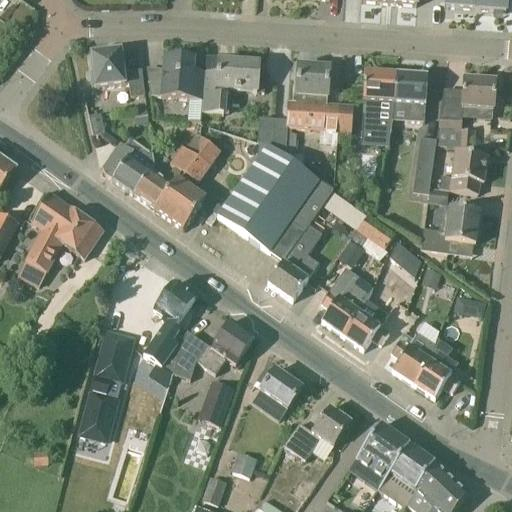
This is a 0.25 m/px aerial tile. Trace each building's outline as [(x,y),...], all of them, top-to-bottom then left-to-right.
[(389,0),(389,8),(417,9),(417,0),(389,0)] [(444,0),(444,11),(474,13),(475,0),(444,0)] [(506,0),(475,0),(474,13),(506,16),(506,0)] [(145,100),(141,74),(123,76),(120,55),(91,59),(93,76),(90,77),(91,91),(95,90),(95,92),(129,88),(130,102),(145,100)] [(258,68),(239,67),(239,63),(218,61),(217,77),(204,76),(201,117),(223,119),(224,94),(256,96),(258,68)] [(201,117),(204,76),(193,75),(194,64),(164,62),(161,101),(189,103),(187,126),(200,127),(201,117)] [(286,120),(286,124),(285,132),(320,135),(319,148),(336,148),(337,137),(351,138),(352,111),(326,109),(327,102),(328,73),(298,71),(296,100),(297,100),(296,107),(286,107),(286,120)] [(394,108),(396,78),(364,76),(362,106),(364,106),(361,148),(388,151),(389,125),(393,115),(394,108)] [(426,109),(427,80),(396,78),(394,108),(393,115),(410,116),(409,126),(423,126),(424,117),(424,109),(426,109)] [(463,82),(461,112),(479,113),(479,121),(492,122),(492,114),(493,114),(495,85),(463,82)] [(93,140),(104,137),(100,118),(88,120),(93,140)] [(437,142),(437,145),(436,150),(459,152),(473,153),(474,135),(461,134),(461,120),(440,118),(437,142)] [(291,133),(285,132),(285,137),(284,154),(284,158),(284,159),(283,161),(294,169),(295,158),(296,138),(291,138),(291,133)] [(197,162),(199,143),(194,140),(185,154),(197,162)] [(414,186),(431,181),(436,150),(436,145),(420,142),(414,186)] [(183,235),(204,204),(187,192),(192,184),(198,188),(219,158),(199,143),(197,162),(159,218),(183,235)] [(132,199),(149,175),(128,160),(133,155),(121,147),(103,173),(105,180),(111,184),(132,199)] [(282,267),(304,237),(333,196),(319,186),(294,169),(283,161),(267,150),(217,221),(268,257),(282,267)] [(159,218),(197,162),(185,154),(181,151),(169,167),(173,170),(163,185),(149,175),(132,199),(159,218)] [(486,162),(466,160),(454,158),(451,182),(440,181),(438,195),(457,197),(477,199),(479,187),(483,187),(486,162)] [(0,195),(15,174),(0,163),(0,195)] [(429,194),(428,200),(427,207),(446,210),(448,197),(429,194)] [(83,265),(102,236),(48,198),(31,228),(41,235),(24,266),(26,267),(20,279),(40,289),(46,277),(47,278),(62,250),(83,265)] [(219,219),(227,207),(214,199),(206,210),(219,219)] [(345,207),(334,199),(328,208),(339,216),(345,207)] [(448,258),(450,246),(475,249),(479,217),(449,213),(446,237),(423,234),(421,254),(448,258)] [(0,219),(0,261),(17,229),(0,219)] [(357,237),(383,256),(394,240),(368,221),(357,237)] [(336,267),(353,242),(341,234),(325,260),(336,267)] [(304,237),(282,267),(267,288),(292,306),(307,285),(306,284),(317,268),(306,260),(316,246),(304,237)] [(392,258),(401,267),(410,257),(401,249),(392,258)] [(426,272),(421,289),(436,294),(441,277),(426,272)] [(174,332),(194,304),(184,297),(185,294),(176,287),(174,290),(172,288),(153,314),(163,321),(161,324),(160,325),(164,329),(142,360),(172,380),(174,380),(187,338),(181,333),(179,335),(174,332)] [(359,317),(358,317),(366,305),(346,291),(338,302),(328,295),(320,308),(329,314),(321,326),(342,341),(359,317)] [(462,317),(466,302),(457,300),(453,315),(462,317)] [(380,350),(388,338),(359,317),(342,341),(363,356),(371,344),(380,350)] [(226,363),(235,370),(254,342),(230,325),(211,354),(187,338),(174,380),(189,385),(196,366),(214,379),(226,363)] [(132,345),(119,341),(106,338),(95,382),(109,386),(121,389),(132,345)] [(416,339),(413,344),(403,338),(399,345),(390,358),(400,364),(392,376),(413,390),(429,366),(428,365),(434,351),(416,339)] [(457,369),(433,353),(434,351),(428,365),(429,366),(413,390),(434,404),(443,392),(452,398),(460,386),(451,380),(457,369)] [(284,414),(301,393),(275,374),(272,377),(266,373),(256,386),(263,391),(259,396),(251,408),(276,425),(284,414)] [(211,385),(197,424),(220,432),(234,394),(211,385)] [(116,406),(104,403),(90,400),(79,442),(104,448),(116,406)] [(331,453),(351,427),(329,412),(309,440),(296,431),(283,449),(304,465),(320,445),(331,453)] [(377,495),(409,450),(379,429),(349,476),(377,495)] [(411,498),(434,468),(409,450),(377,495),(401,511),(411,498)] [(250,483),(256,463),(238,457),(231,476),(250,483)] [(435,469),(434,468),(411,498),(401,511),(400,511),(405,511),(406,511),(407,511),(457,511),(466,500),(467,499),(466,498),(465,498),(435,469)] [(210,481),(200,504),(215,510),(225,487),(210,481)]
